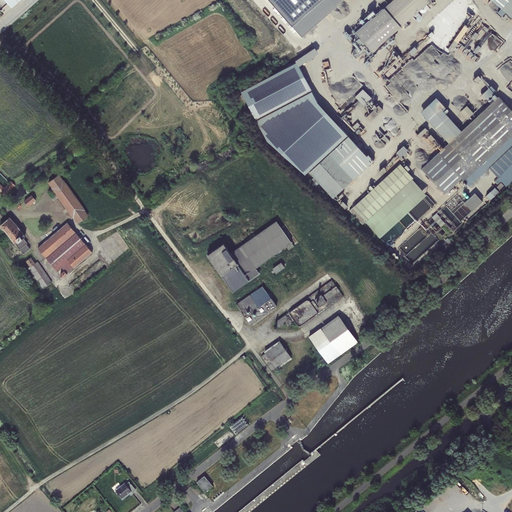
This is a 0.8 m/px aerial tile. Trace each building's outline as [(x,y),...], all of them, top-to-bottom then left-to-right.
[(269,0),(302,36),(342,0),(269,0)] [(393,0),(356,33),(372,52),(431,0),(393,0)] [(511,0),(492,0),(511,17),(511,0)] [(464,25),(448,49),(452,51),(468,28),(464,25)] [(341,32),(349,41),(355,35),(351,30),(349,33),(345,29),(341,32)] [(475,39),(478,33),(473,30),(469,37),(475,39)] [(477,44),(472,40),(467,47),(475,53),(484,40),(481,38),(477,44)] [(414,46),(409,51),(413,55),(418,50),(414,46)] [(296,62),(241,91),(256,119),(311,90),(299,66),(318,53),(315,47),(295,60),(296,62)] [(388,71),(385,74),(388,77),(390,74),(391,75),(396,70),(393,66),(388,71)] [(491,86),(483,93),(483,94),(481,95),(485,99),(486,97),(488,99),(496,91),(491,86)] [(363,89),(355,96),(364,105),(371,97),(363,89)] [(318,102),(311,90),(256,119),(267,140),(306,174),(309,172),(348,136),(318,102)] [(436,97),(421,112),(449,143),(421,169),(445,194),(461,179),(463,180),(464,180),(470,187),(488,171),(487,170),(489,168),(498,177),(501,181),(506,186),(511,179),(511,110),(498,96),(461,131),(443,110),(446,108),(436,97)] [(379,105),(366,117),(371,121),(383,109),(379,105)] [(467,105),(460,111),(467,119),(473,113),(467,105)] [(428,130),(425,127),(417,134),(420,137),(428,130)] [(348,136),(309,172),(333,198),(374,161),(368,154),(366,156),(348,136)] [(404,145),(396,152),(400,157),(408,150),(404,145)] [(380,237),(426,194),(412,179),(413,178),(400,164),(349,210),(362,224),(365,222),(380,237)] [(58,175),(49,182),(54,188),(53,189),(73,217),(74,216),(78,223),(88,216),(83,210),(84,209),(63,181),(63,182),(58,175)] [(0,183),(0,191),(5,196),(15,185),(11,181),(4,188),(0,183)] [(501,182),(496,187),(499,191),(504,186),(501,182)] [(495,187),(486,196),(490,200),(499,191),(495,187)] [(475,193),(464,202),(472,211),(482,201),(475,193)] [(32,195),(24,201),(28,206),(36,200),(32,195)] [(436,213),(432,217),(441,226),(445,223),(436,213)] [(10,217),(0,225),(0,226),(3,230),(3,229),(23,254),(30,249),(26,244),(27,243),(22,236),(23,234),(17,227),(17,225),(16,224),(14,223),(10,217)] [(224,243),(208,254),(233,291),(259,273),(256,267),(285,246),(289,249),(294,245),(277,221),(233,251),(224,243)] [(50,237),(38,248),(58,271),(62,268),(64,270),(60,274),(63,278),(93,252),(67,222),(63,227),(62,226),(61,228),(52,236),(50,237)] [(31,257),(26,261),(30,267),(28,268),(42,288),(44,288),(51,283),(51,282),(51,281),(38,261),(35,263),(31,257)] [(281,263),(273,269),(276,273),(284,267),(281,263)] [(289,312),(276,322),(279,327),(285,322),(288,326),(295,321),(300,328),(343,296),(339,290),(340,290),(336,286),(332,280),(288,311),(289,312)] [(263,286),(237,304),(250,324),(277,306),(271,298),(263,286)] [(357,342),(339,315),(309,336),(328,362),(357,342)] [(266,353),(275,367),(276,369),(291,358),(280,341),(265,352),(266,353)] [(275,367),(266,353),(262,356),(272,370),(275,367)] [(227,433),(214,443),(218,447),(231,437),(227,433)] [(204,476),(196,482),(205,492),(212,486),(204,476)] [(125,482),(114,491),(117,495),(119,494),(122,498),(125,496),(124,495),(130,490),(132,492),(135,489),(129,481),(126,484),(125,482)] [(433,495),(438,502),(444,497),(441,494),(446,490),(444,487),(433,495)]
